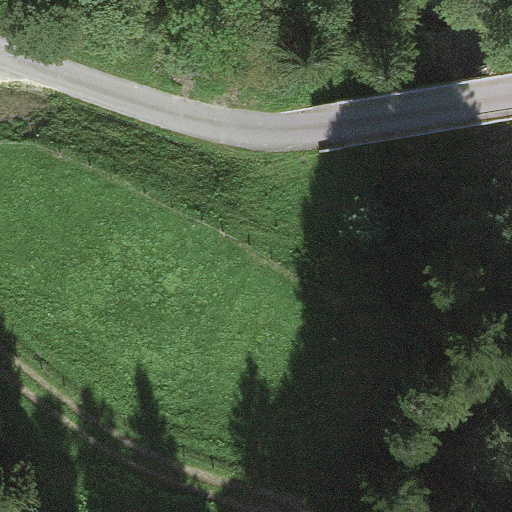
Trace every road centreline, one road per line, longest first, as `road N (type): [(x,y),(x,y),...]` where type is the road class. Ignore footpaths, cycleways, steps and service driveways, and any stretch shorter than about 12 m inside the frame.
road 1 (unclassified): [(0,53),(252,131),(511,95)]
road 2 (track): [(286,511),(120,447),(0,359)]
